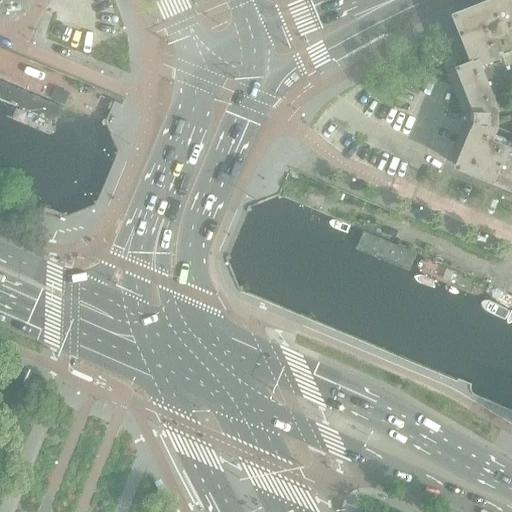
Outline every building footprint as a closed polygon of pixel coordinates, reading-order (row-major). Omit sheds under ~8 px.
[(511,44),(511,0),(490,0),(453,15),(461,35),(484,26),(495,52),(511,44)] [(497,107),(480,66),(497,59),(495,52),(484,26),(461,35),(471,62),(456,68),(476,117),(455,166),(491,181),(500,162),(501,163),(511,141),(511,135),(496,128),(497,107)] [(56,125),(62,110),(0,83),(0,111),(17,119),(21,110),(56,125)] [(66,99),(68,95),(69,92),(58,88),(57,91),(56,95),(66,99)] [(511,141),(501,163),(500,162),(491,181),(511,189),(511,141)] [(415,255),(361,232),(354,249),(409,272),(415,255)]
